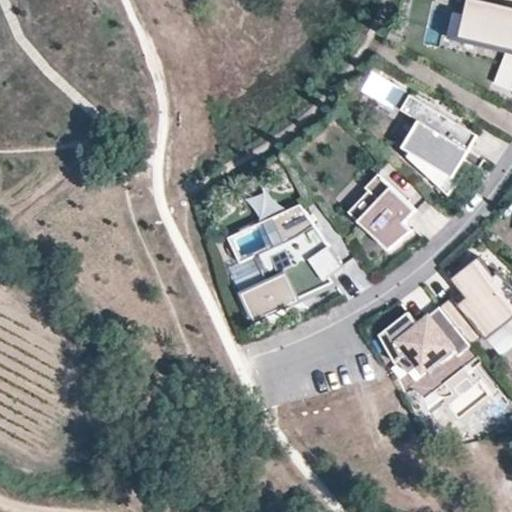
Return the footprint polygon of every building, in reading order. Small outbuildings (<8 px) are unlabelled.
[(466,0),(462,17),(457,38),(506,49),(504,55),(493,86),(511,92),(511,9),(472,0),(466,0)] [(452,14),(446,41),(504,55),(506,49),(457,38),(462,17),(452,14)] [(479,133),(412,92),(403,107),(421,118),(405,145),(411,148),(440,166),(434,178),(450,193),(474,161),(466,156),(462,154),(467,146),(470,148),(479,133)] [(466,156),(470,148),(467,146),(462,154),(466,156)] [(434,178),(440,166),(411,148),(408,153),(434,178)] [(368,192),(347,213),(386,253),(399,243),(394,238),(405,229),(402,226),(415,214),(378,177),(365,189),(368,192)] [(269,189),(249,202),(262,222),(282,210),(269,189)] [(346,274),(304,210),(232,242),(244,268),(259,261),(270,287),(246,298),(258,326),(302,306),(301,304),(299,300),(311,294),(313,299),(336,289),(332,283),(346,274)] [(394,238),(399,243),(410,234),(405,229),(394,238)] [(460,293),(465,299),(457,305),(452,299),(451,297),(437,308),(468,347),(481,337),(484,340),(511,318),(511,289),(496,274),(492,277),(477,258),(450,280),(460,293)] [(452,299),(457,305),(465,299),(460,293),(452,299)] [(299,300),(301,304),(313,299),(311,294),(299,300)] [(468,347),(437,308),(419,322),(422,325),(414,331),(402,316),(374,340),(394,365),(408,353),(422,370),(448,349),(455,357),(469,347),(468,347)]
